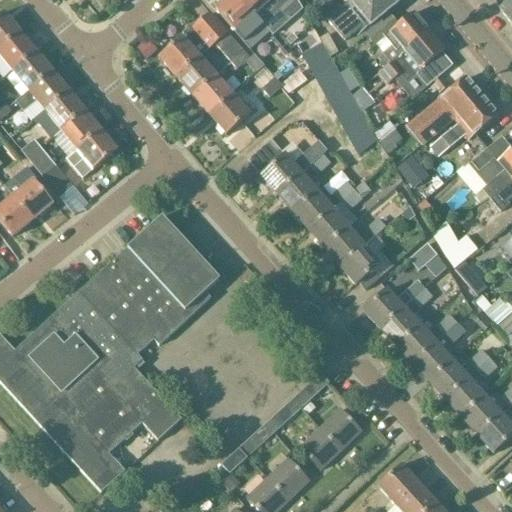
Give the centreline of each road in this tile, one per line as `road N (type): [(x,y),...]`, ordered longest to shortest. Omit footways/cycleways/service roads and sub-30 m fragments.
road 1 (residential): [(487,511),(168,159)]
road 2 (residential): [(0,300),(168,159)]
road 3 (unknown): [(198,192),(314,99)]
road 4 (residential): [(168,159),(85,59)]
